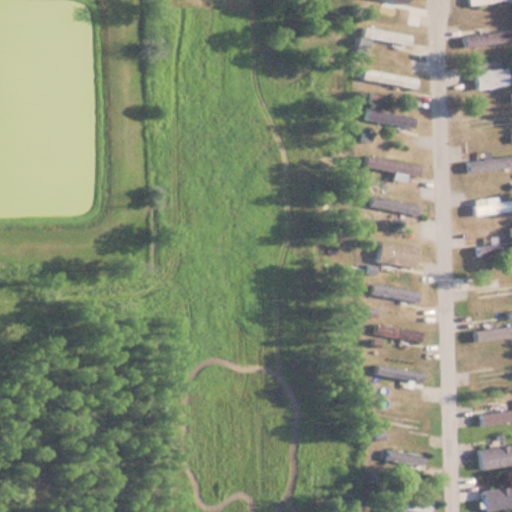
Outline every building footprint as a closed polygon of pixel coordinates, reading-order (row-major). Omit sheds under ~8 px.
[(357,27),(356,35),(408,44),(410,36),(357,27)] [(467,72),(470,89),(505,85),(503,68),(467,72)] [(359,70),(358,78),(410,87),(412,79),(359,70)] [(365,107),(363,117),(408,127),(411,117),(365,107)] [(461,120),(462,130),(508,123),(507,113),(461,120)] [(511,152),(468,159),(469,169),(511,162),(511,152)] [(363,157),(362,165),(414,174),(415,166),(363,157)] [(362,194),(361,202),(414,211),(415,203),(362,194)] [(511,198),(467,205),(469,215),(511,208),(511,198)] [(511,240),(469,247),(470,257),(511,250),(511,240)] [(413,247),(374,242),(371,262),(410,268),(413,247)] [(511,280),(471,287),(472,297),(511,290),(511,280)] [(365,284),(364,292),(416,301),(418,293),(365,284)] [(374,324),(372,334),(418,341),(420,331),(374,324)] [(511,325),(472,332),(473,342),(511,336),(511,325)] [(376,364),(375,374),(421,381),(422,372),(376,364)] [(511,367),(476,373),(478,383),(511,377),(511,367)] [(511,407),(479,413),(481,423),(511,418),(511,407)] [(511,444),(476,450),(479,467),(511,461),(511,444)] [(378,449),(377,459),(422,466),(424,456),(378,449)] [(511,485),(479,492),(482,509),(511,503),(511,485)] [(372,496),(370,503),(423,511),(424,504),(372,496)]
